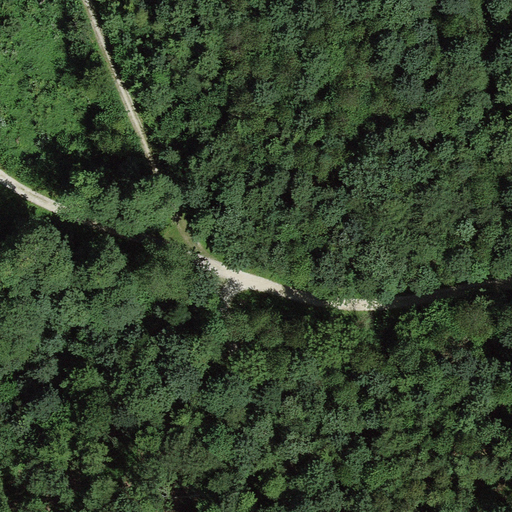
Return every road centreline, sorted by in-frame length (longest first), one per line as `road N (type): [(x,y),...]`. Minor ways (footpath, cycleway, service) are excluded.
road 1 (track): [(511,276),(393,306),(301,298),(204,269)]
road 2 (track): [(204,269),(152,174),(83,0)]
road 3 (track): [(285,511),(271,440),(204,269)]
road 4 (track): [(204,269),(74,221),(0,178)]
